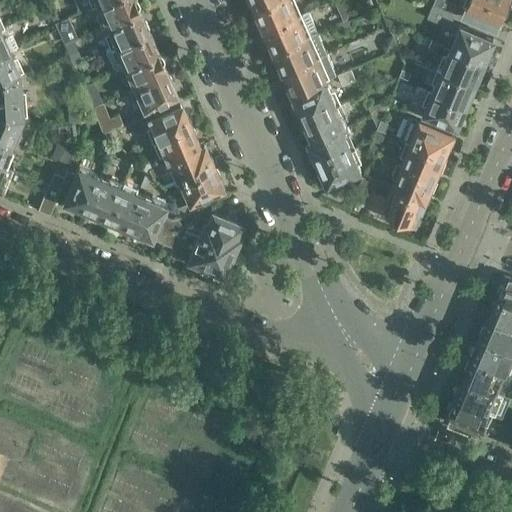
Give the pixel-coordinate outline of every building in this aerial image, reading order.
[(104,0),(95,4),(99,12),(95,14),(100,27),(139,10),(138,8),(140,4),(137,0),(104,0)] [(294,0),(271,0),(257,7),(257,8),(256,12),(258,17),(262,18),(266,28),(300,13),(294,0)] [(335,0),(344,20),(347,18),(349,15),(342,0),(335,0)] [(456,0),(434,0),(433,3),(453,11),(457,1),(456,0)] [(466,3),(463,12),(498,27),(503,17),(506,16),(510,7),(492,0),(469,0),(468,3),(466,3)] [(457,31),(450,47),(483,61),(485,58),(489,57),(491,52),(489,47),(493,38),(465,25),(466,24),(461,22),(460,23),(454,21),(453,13),(433,4),(427,17),(457,31)] [(49,15),(46,8),(38,12),(41,18),(49,15)] [(143,19),(139,10),(104,26),(108,34),(104,35),(110,47),(148,31),(147,28),(148,24),(146,20),(143,19)] [(307,10),(300,13),(266,28),(269,36),(268,40),(271,46),(274,47),(275,49),(315,32),(317,31),(307,10)] [(352,26),(349,18),(347,18),(344,20),(335,23),(339,32),(352,26)] [(1,27),(0,26),(0,53),(10,49),(4,35),(11,32),(8,24),(1,27)] [(65,41),(75,37),(70,25),(60,30),(65,41)] [(148,31),(114,46),(105,50),(114,70),(123,67),(158,51),(153,41),(155,38),(153,34),(149,32),(148,31)] [(315,32),(275,49),(279,58),(278,62),(280,67),(284,68),(284,70),(319,55),(324,53),(315,32)] [(447,55),(441,69),(474,83),(476,80),(479,79),(481,74),(480,70),(483,61),(450,47),(424,35),(421,43),(447,55)] [(383,46),(386,52),(398,47),(393,36),(386,39),(383,46)] [(72,40),(65,43),(75,64),(82,60),(72,40)] [(10,49),(0,53),(0,78),(19,70),(20,70),(10,49)] [(158,51),(123,67),(132,87),(167,72),(162,62),(164,59),(162,54),(158,54),(158,51)] [(60,68),(73,68),(67,53),(56,58),(60,68)] [(319,55),(284,70),(288,79),(287,83),(289,88),(293,89),(294,92),(300,90),(301,90),(334,75),(324,53),(319,56),(319,55)] [(351,67),(337,73),(342,85),(356,79),(351,67)] [(403,68),(399,76),(412,82),(415,74),(403,68)] [(441,69),(432,91),(465,104),(469,94),(473,92),(475,87),(474,83),(441,69)] [(19,70),(0,78),(0,111),(20,121),(22,121),(24,116),(20,71),(20,70),(19,70)] [(167,72),(132,87),(140,104),(141,104),(143,108),(176,93),(172,83),(173,79),(171,75),(167,74),(167,72)] [(82,84),(90,81),(87,74),(80,78),(82,84)] [(302,93),(296,96),(300,105),(299,109),(301,113),(304,114),(306,118),(338,104),(328,80),(301,92),(302,93)] [(97,91),(92,81),(83,85),(87,96),(97,91)] [(422,113),(429,116),(429,115),(456,126),(461,116),(464,114),(467,109),(465,105),(465,104),(432,91),(427,103),(418,100),(416,104),(411,102),(408,110),(421,116),(422,113)] [(362,109),(365,117),(385,109),(389,102),(389,100),(388,98),(362,109)] [(93,107),(99,122),(109,117),(103,102),(93,107)] [(149,120),(147,121),(150,127),(146,129),(153,142),(156,141),(191,125),(189,122),(191,119),(188,113),(184,112),(180,102),(147,117),(149,120)] [(338,104),(306,118),(306,119),(305,123),(307,129),(311,130),(315,139),(310,141),(347,125),(338,104)] [(79,107),(68,108),(69,121),(80,120),(79,107)] [(0,138),(13,143),(22,121),(20,121),(0,111),(0,138)] [(103,133),(122,124),(117,114),(109,117),(99,122),(103,133)] [(385,131),(409,141),(444,156),(448,145),(451,146),(455,136),(453,135),(454,132),(427,121),(427,119),(420,116),(413,133),(389,123),(385,131)] [(381,120),(377,128),(385,131),(389,123),(381,120)] [(191,125),(156,141),(153,142),(158,157),(161,156),(164,162),(168,161),(204,145),(203,142),(199,144),(195,136),(197,133),(194,127),(191,126),(191,125)] [(347,125),(310,141),(314,150),(313,154),(316,160),(319,161),(320,163),(352,148),(354,147),(345,127),(348,126),(347,125)] [(119,137),(116,128),(108,131),(112,141),(119,137)] [(376,133),(370,148),(378,152),(385,137),(376,133)] [(0,163),(4,165),(13,143),(0,138),(0,163)] [(409,141),(400,164),(437,180),(437,179),(435,178),(440,166),(442,167),(446,158),(444,157),(444,156),(409,141)] [(50,159),(67,166),(73,152),(56,145),(50,159)] [(120,151),(113,145),(108,156),(115,158),(120,151)] [(204,145),(168,161),(178,181),(214,166),(212,162),(214,159),(211,153),(208,152),(204,145)] [(363,170),(354,147),(352,148),(320,163),(320,164),(319,168),(322,174),(325,175),(330,184),(337,181),(339,185),(348,181),(346,177),(353,174),(356,183),(360,184),(364,174),(364,173),(363,170)] [(140,164),(146,170),(153,167),(150,160),(140,164)] [(0,191),(1,192),(6,180),(11,168),(4,165),(0,163),(0,191)] [(65,192),(63,197),(66,199),(67,202),(72,205),(76,203),(86,207),(100,175),(79,167),(80,165),(77,164),(73,174),(65,192)] [(400,164),(391,185),(426,200),(431,188),(433,189),(437,180),(400,164)] [(156,166),(146,170),(153,176),(158,173),(156,166)] [(214,166),(178,181),(185,198),(188,197),(189,200),(223,186),(219,176),(220,173),(218,167),(214,166)] [(65,192),(73,174),(67,171),(64,178),(60,188),(59,190),(65,192)] [(151,176),(143,172),(138,184),(145,188),(151,176)] [(49,183),(60,188),(64,178),(54,173),(49,183)] [(369,202),(387,209),(388,210),(387,212),(416,223),(418,220),(420,221),(425,210),(422,209),(426,200),(391,185),(391,186),(396,188),(392,197),(380,192),(380,194),(375,192),(379,181),(364,174),(360,184),(356,194),(369,200),(369,202)] [(100,175),(86,207),(95,211),(95,214),(102,217),(105,215),(107,216),(121,184),(100,175)] [(49,183),(39,208),(49,213),(59,190),(60,188),(49,183)] [(121,184),(107,216),(108,216),(110,220),(115,223),(119,221),(130,225),(143,194),(121,184)] [(167,204),(143,194),(130,225),(138,229),(138,232),(145,235),(148,234),(151,235),(152,234),(164,239),(172,218),(163,214),(167,204)] [(199,208),(195,199),(176,207),(180,216),(199,208)] [(202,217),(196,233),(197,234),(197,235),(196,236),(231,251),(232,248),(236,246),(239,240),(237,236),(237,235),(236,235),(242,220),(237,219),(236,215),(230,212),(226,214),(222,212),(221,214),(214,211),(209,214),(208,217),(206,216),(205,218),(202,217)] [(174,216),(172,218),(164,239),(174,243),(171,250),(188,256),(196,236),(197,235),(183,229),(184,228),(178,216),(175,218),(174,216)] [(196,236),(188,256),(191,258),(192,261),(198,263),(201,262),(223,271),(223,268),(227,267),(229,261),(228,258),(231,251),(196,236)] [(498,297),(497,297),(511,302),(511,277),(506,276),(504,283),(500,283),(497,290),(499,294),(498,297)] [(493,307),(489,317),(511,325),(511,302),(497,297),(494,298),(492,304),(493,307)] [(482,335),(481,338),(511,349),(511,325),(489,317),(486,325),(483,325),(481,332),(482,335)] [(511,349),(481,338),(472,358),(506,371),(511,358),(511,349)] [(467,369),(464,378),(498,392),(511,397),(511,387),(502,383),(506,371),(472,358),(471,360),(468,361),(466,367),(467,369)] [(455,398),(455,399),(489,412),(498,392),(464,378),(460,388),(456,388),(454,394),(455,398)] [(450,412),(447,419),(484,433),(487,425),(487,426),(488,425),(485,423),(489,412),(455,399),(454,401),(451,402),(448,409),(450,412)] [(502,436),(500,441),(511,446),(511,426),(507,438),(502,436)]
